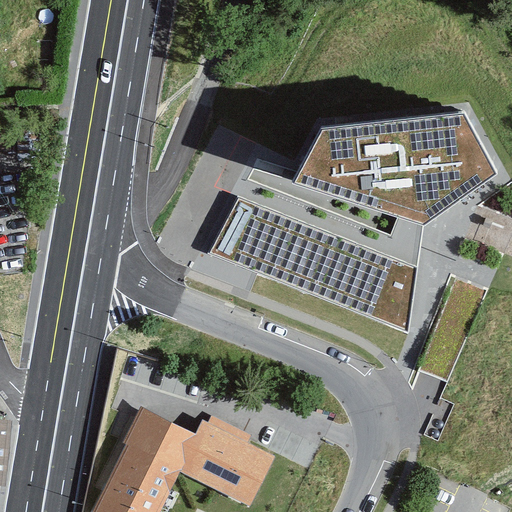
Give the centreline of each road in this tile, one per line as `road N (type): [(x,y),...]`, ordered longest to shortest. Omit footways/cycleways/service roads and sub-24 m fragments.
road 1 (residential): [(346,511),(371,444),(353,389),(323,367),(139,282),(92,206)]
road 2 (unclassified): [(92,206),(138,206),(169,175),(240,0)]
road 3 (primary): [(92,206),(55,426)]
road 4 (primary): [(92,206),(126,0)]
